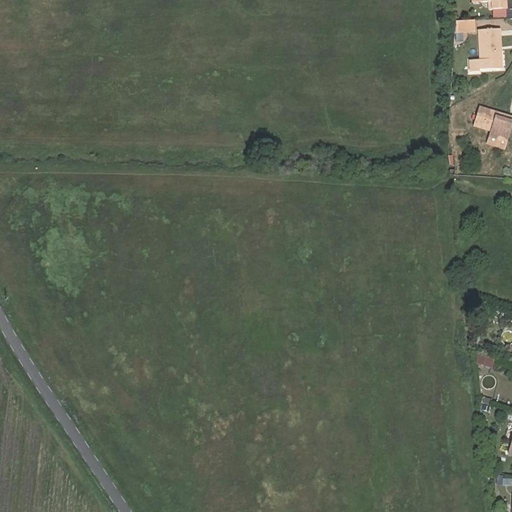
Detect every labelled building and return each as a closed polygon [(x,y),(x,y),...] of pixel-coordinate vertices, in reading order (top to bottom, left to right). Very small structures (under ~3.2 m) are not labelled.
[(505,0),(480,0),(481,3),(489,3),(489,10),(494,10),(504,9),(506,9),(505,0)] [(505,17),(504,9),(494,10),(494,17),(505,17)] [(473,21),(456,21),(455,32),(473,31),(473,21)] [(479,31),(481,59),(481,69),(502,68),(501,52),(497,52),(496,39),(500,39),(500,30),(479,31)] [(481,69),(481,59),(471,60),(471,72),(481,71),(481,69)] [(507,142),(511,125),(511,117),(480,108),(474,126),(491,131),(489,137),(507,142)] [(507,142),(489,137),(487,144),(505,149),(507,142)] [(490,368),(492,360),(476,356),(475,363),(490,368)]
